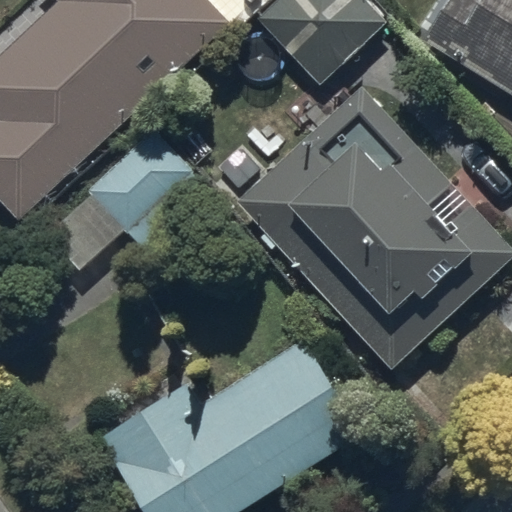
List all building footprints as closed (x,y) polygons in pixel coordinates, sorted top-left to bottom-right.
[(236,33),(204,0),(48,0),(59,11),(0,67),(0,129),(1,131),(0,132),(0,209),(26,236),(236,33)] [(362,0),(284,0),(257,26),(323,95),(391,30),(362,0)] [(511,0),(462,0),(429,56),(511,105),(511,0)] [(511,274),(511,253),(364,97),(237,219),(395,382),(511,274)] [(225,211),(156,140),(48,245),(81,279),(126,235),(162,272),(225,211)] [(266,511),(370,448),(306,351),(208,416),(194,396),(101,458),(136,511),(266,511)]
